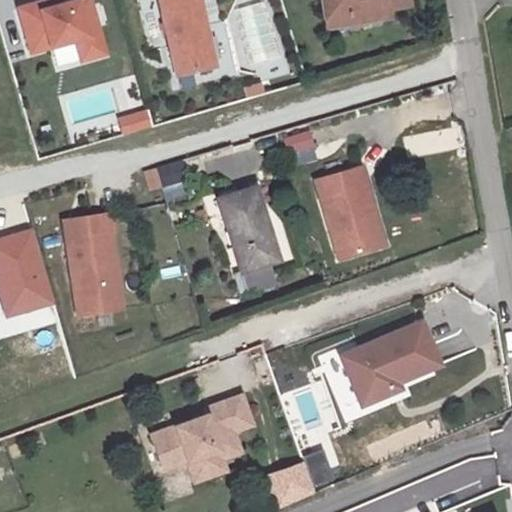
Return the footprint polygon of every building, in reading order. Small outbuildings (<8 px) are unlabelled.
[(83,0),(54,0),(16,11),(26,46),(67,35),(74,59),(99,51),(83,0)] [(160,0),(171,41),(177,59),(190,55),(192,62),(215,56),(201,0),(160,0)] [(411,0),(324,0),(329,28),(352,24),(351,16),(412,4),(411,0)] [(179,65),(192,62),(190,55),(177,59),(179,65)] [(310,163),(307,129),(278,131),(281,165),(310,163)] [(356,168),(314,180),(336,259),(379,247),(356,168)] [(244,182),(207,192),(226,267),(264,257),(244,182)] [(107,214),(65,220),(78,310),(119,304),(107,214)] [(53,303),(31,230),(0,239),(0,292),(7,317),(53,303)] [(335,347),(355,399),(386,387),(384,378),(393,376),(435,360),(418,315),(335,347)] [(343,417),(354,412),(327,352),(316,357),(343,417)] [(396,384),(393,376),(384,378),(386,387),(396,384)] [(186,473),(219,461),(215,450),(233,443),(226,423),(245,416),(235,386),(196,399),(198,405),(166,416),(169,425),(147,433),(157,460),(179,452),(186,473)] [(144,424),(147,433),(169,425),(166,416),(144,424)] [(316,444),(298,451),(305,470),(324,462),(316,444)] [(258,477),(268,500),(306,485),(298,460),(258,477)] [(305,470),(309,479),(327,471),(324,462),(305,470)]
